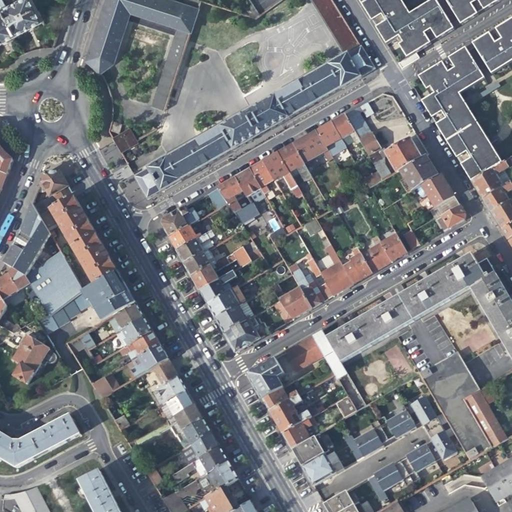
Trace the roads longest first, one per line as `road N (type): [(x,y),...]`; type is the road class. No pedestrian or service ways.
road 1 (residential): [(483,224),(211,378)]
road 2 (residential): [(128,226),(392,76)]
road 3 (residential): [(483,224),(392,76)]
road 4 (secondary): [(211,378),(128,226)]
road 5 (residential): [(290,511),(425,434)]
road 6 (secondary): [(290,511),(211,378)]
road 7 (residential): [(511,3),(392,76)]
road 8 (residential): [(101,441),(79,402),(63,399),(14,423),(0,415)]
